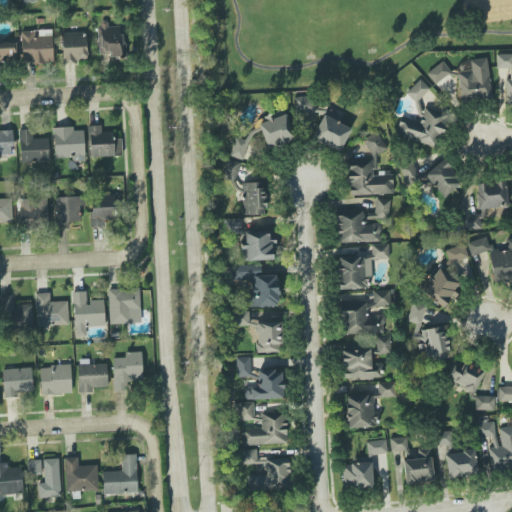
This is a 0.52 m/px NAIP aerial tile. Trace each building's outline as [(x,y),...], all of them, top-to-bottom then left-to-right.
[(99,56),(122,55),(121,25),(98,25),(99,56)] [(53,62),(52,30),(36,30),(36,31),(21,32),(22,64),(53,62)] [(61,33),(62,61),(87,61),(86,32),(61,33)] [(0,62),(17,62),(16,42),(0,42),(0,62)] [(511,54),(496,54),(496,68),(510,68),(510,79),(506,79),(506,106),(511,105),(511,54)] [(460,104),(492,101),(487,58),(469,59),(469,69),(458,71),(450,71),(443,61),(426,73),(435,84),(444,77),(457,76),(460,104)] [(429,89),(420,79),(405,93),(415,103),(429,89)] [(293,101),(297,117),(315,112),(311,97),(293,101)] [(448,114),(426,107),(421,123),(401,116),(395,135),(437,148),(448,114)] [(266,147),(294,139),(287,115),(274,118),(273,114),(253,120),(248,140),(235,137),(230,157),(243,160),(248,140),(257,138),(266,147)] [(351,129),(323,115),(311,139),(339,153),(351,129)] [(89,157),(122,157),(121,139),(113,139),(112,132),(101,132),(101,126),(88,126),(89,157)] [(54,158),(73,158),(73,162),(84,161),(83,131),(73,131),(73,127),(53,128),(54,158)] [(20,162),(49,161),(48,138),(33,139),(32,130),(19,130),(20,162)] [(0,155),(12,155),(12,131),(0,131),(0,155)] [(393,195),(393,174),(389,175),(377,170),(377,154),(387,150),(380,134),(374,134),(363,139),(372,158),(368,160),(354,160),(348,163),(348,181),(349,184),(349,195),(393,195)] [(240,162),(227,159),(222,178),(235,181),(240,162)] [(442,198),(461,184),(444,160),(424,174),(442,198)] [(242,215),(265,214),(264,182),(242,183),(242,215)] [(477,183),(477,209),(507,208),(506,182),(477,183)] [(114,226),(114,193),(92,193),(92,225),(114,226)] [(80,222),(79,206),(83,205),(82,196),(57,197),(58,229),(69,229),(69,222),(80,222)] [(388,222),(390,199),(375,198),(374,213),(363,213),(362,220),(388,222)] [(0,199),(0,222),(12,222),(12,199),(0,199)] [(47,199),(20,199),(20,225),(48,225),(47,199)] [(336,244),(381,242),(380,225),(361,226),(361,211),(335,212),(336,244)] [(480,215),(459,216),(460,230),(481,229),(480,215)] [(240,219),(223,220),(224,233),(241,232),(240,219)] [(275,260),(274,231),(244,232),(245,245),(242,246),(242,261),(275,260)] [(511,238),(506,239),(507,250),(490,252),(489,238),(467,241),(469,255),(489,252),(494,285),(511,283),(511,238)] [(339,290),(371,289),(370,260),(389,259),(388,244),(371,245),(371,257),(338,258),(339,290)] [(445,251),(450,264),(468,257),(463,244),(445,251)] [(231,266),(232,282),(250,281),(251,307),(278,306),(277,275),(261,276),(261,265),(231,266)] [(457,285),(443,267),(419,285),(438,310),(457,297),(452,289),(457,285)] [(108,290),(109,324),(140,324),(140,289),(108,290)] [(373,291),(373,305),(396,305),(396,290),(373,291)] [(103,300),(87,300),(87,291),(72,292),(74,337),(86,337),(86,327),(104,327),(103,300)] [(67,301),(50,302),(50,293),(35,294),(36,326),(68,325),(67,301)] [(0,295),(0,305),(0,317),(10,316),(10,329),(32,328),(31,304),(14,305),(14,295),(0,295)] [(365,302),(339,303),(340,335),(384,333),(384,315),(366,316),(365,302)] [(420,325),(424,311),(411,307),(407,321),(420,325)] [(232,326),(255,325),(256,353),(281,352),(280,320),(249,321),(249,311),(231,312),(232,326)] [(420,330),(421,337),(422,337),(427,362),(450,358),(444,326),(420,330)] [(375,338),(378,355),(392,353),(389,335),(375,338)] [(343,380),(381,378),(380,363),(370,363),(370,345),(341,347),(343,380)] [(112,358),(113,391),(130,390),(130,380),(142,380),(141,352),(124,352),(124,358),(112,358)] [(250,377),(249,357),(236,358),(236,378),(250,377)] [(484,370),(455,359),(446,383),(474,395),(484,370)] [(78,393),(93,392),(93,388),(107,387),(106,363),(93,364),(93,360),(77,360),(78,393)] [(71,366),(39,367),(40,395),(72,394),(71,366)] [(3,398),(17,397),(17,392),(32,392),(31,368),(2,369),(3,398)] [(283,398),(282,371),(258,371),(258,386),(244,387),(244,400),(283,398)] [(394,382),(378,383),(379,398),(395,397),(394,382)] [(497,401),(511,401),(511,387),(497,387),(497,401)] [(372,396),(347,395),(346,427),(378,428),(379,413),(372,413),(372,396)] [(494,410),(495,396),(475,396),(475,410),(494,410)] [(253,420),(253,403),(233,404),(233,411),(239,411),(239,421),(253,420)] [(261,428),(241,429),(242,445),(287,444),(286,413),(261,414),(261,428)] [(493,420),(476,422),(478,438),(495,436),(493,420)] [(511,426),(499,428),(500,447),(489,448),(491,471),(511,468),(511,426)] [(451,445),(451,431),(436,432),(437,445),(451,445)] [(405,484),(433,482),(431,449),(417,450),(418,459),(409,459),(407,437),(390,438),(391,452),(402,451),(405,484)] [(366,441),(367,455),(387,454),(385,440),(366,441)] [(240,464),(256,464),(256,449),(239,450),(240,464)] [(445,453),(447,478),(476,477),(474,451),(445,453)] [(103,494),(137,494),(136,455),(121,455),(121,471),(103,472),(103,494)] [(64,458),(66,492),(98,491),(97,465),(78,466),(77,458),(64,458)] [(248,492),(290,490),(289,458),(264,459),(264,475),(247,476),(248,492)] [(37,483),(38,498),(60,497),(59,459),(43,459),(44,483),(37,483)] [(28,475),(41,475),(41,460),(27,460),(28,475)] [(22,467),(7,468),(7,463),(0,463),(0,495),(22,494),(22,467)] [(372,463),(342,464),(343,490),(373,488),(372,463)]
